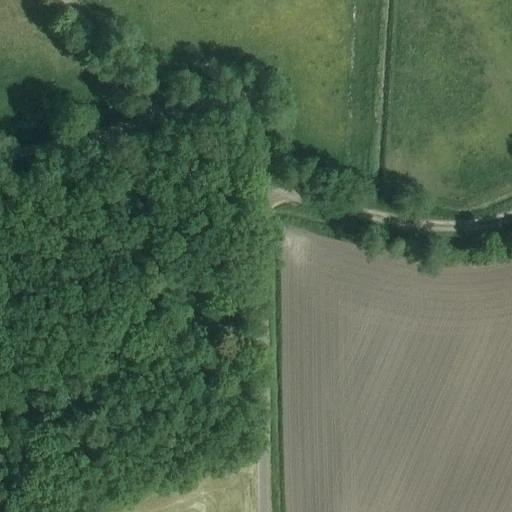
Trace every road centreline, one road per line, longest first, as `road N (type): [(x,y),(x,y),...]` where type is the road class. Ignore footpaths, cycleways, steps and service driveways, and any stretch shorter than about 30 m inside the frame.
road 1 (track): [(258,193),(434,226),(511,217)]
road 2 (track): [(0,160),(159,120)]
